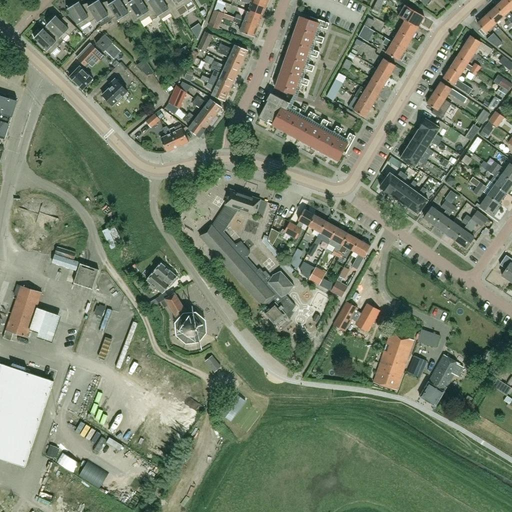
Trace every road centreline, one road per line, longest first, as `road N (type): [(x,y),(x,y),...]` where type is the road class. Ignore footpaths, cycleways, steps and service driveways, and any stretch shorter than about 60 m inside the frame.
road 1 (unclassified): [(511,460),(408,400),(297,382),(267,369),(155,218),(154,169)]
road 2 (tertiary): [(343,188),(443,28),(475,0)]
road 3 (track): [(224,387),(158,352),(98,251)]
road 4 (residential): [(228,158),(233,123),(285,0)]
road 5 (unclassified): [(469,281),(343,188)]
road 6 (tertiary): [(154,169),(133,159),(43,68)]
road 7 (unclassified): [(98,251),(73,202),(12,174)]
road 8 (tertiary): [(343,188),(228,158)]
